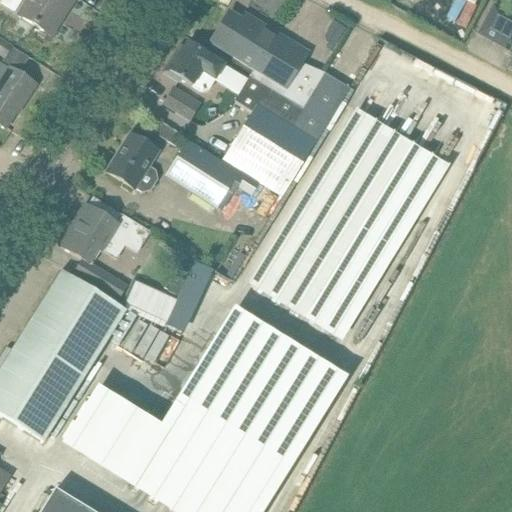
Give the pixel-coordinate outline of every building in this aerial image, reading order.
[(28,0),(18,17),(50,38),(51,37),(47,35),(63,10),(66,12),(73,0),(28,0)] [(443,23),(464,31),(472,8),(451,1),(443,23)] [(511,14),(496,5),(480,34),(511,51),(511,14)] [(207,42),(207,43),(253,72),(249,79),(302,111),(315,90),(295,77),(309,55),(253,21),(249,27),(226,12),(226,13),(228,15),(210,44),(207,42)] [(333,48),(344,29),(333,23),(322,41),(333,48)] [(11,48),(0,40),(0,57),(4,60),(11,48)] [(325,128),(204,55),(187,45),(177,60),(173,57),(162,75),(177,84),(179,80),(201,93),(205,93),(207,94),(208,92),(209,92),(215,83),(240,98),(235,105),(251,114),(222,161),(261,185),(260,186),(281,199),(325,128)] [(0,83),(0,126),(4,130),(18,108),(20,109),(34,87),(9,70),(0,83)] [(163,107),(189,123),(200,105),(174,89),(163,107)] [(228,282),(341,344),(441,162),(344,109),(274,236),(258,228),(228,282)] [(175,134),(168,144),(179,151),(185,140),(175,134)] [(106,174),(127,188),(133,191),(134,190),(141,194),(150,192),(157,181),(155,172),(148,168),(156,154),(129,137),(106,174)] [(216,210),(216,209),(221,213),(238,189),(245,194),(246,193),(252,197),(259,186),(252,181),(240,173),(237,177),(187,144),(165,178),(216,210)] [(85,209),(60,249),(91,268),(108,241),(121,248),(138,243),(146,233),(122,217),(116,228),(85,209)] [(60,273),(11,352),(6,349),(0,358),(0,419),(42,446),(124,314),(60,273)] [(93,287),(117,302),(125,289),(101,274),(93,287)] [(123,307),(127,310),(165,327),(177,298),(134,279),(123,307)] [(82,386),(46,449),(157,511),(256,511),(335,374),(218,308),(151,425),(82,386)] [(117,343),(151,359),(163,333),(129,317),(117,343)] [(84,511),(53,493),(40,511),(84,511)]
